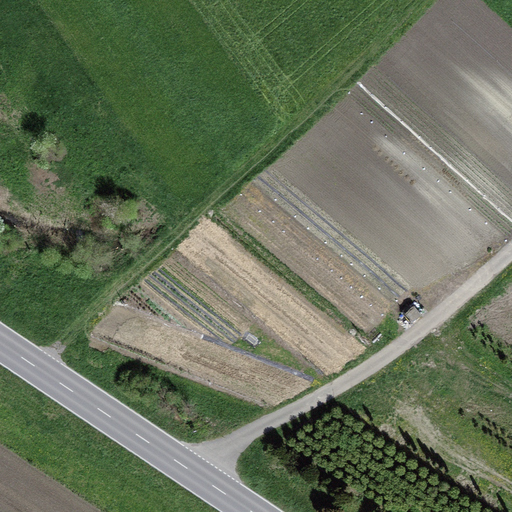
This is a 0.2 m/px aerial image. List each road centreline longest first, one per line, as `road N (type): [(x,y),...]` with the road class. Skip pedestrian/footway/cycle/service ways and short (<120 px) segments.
road 1 (track): [(37,369),(427,0)]
road 2 (track): [(511,255),(424,335),(188,471)]
road 3 (primary): [(248,511),(0,344)]
